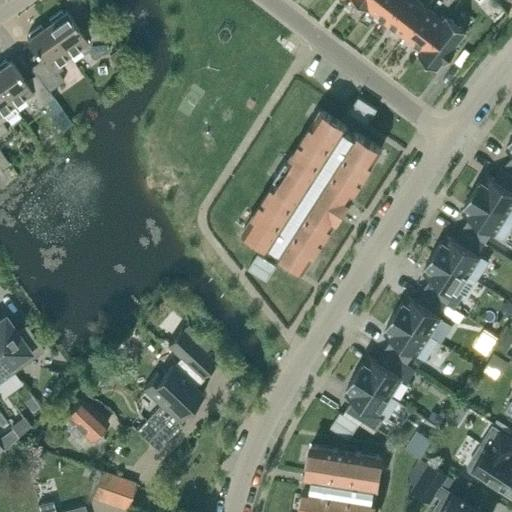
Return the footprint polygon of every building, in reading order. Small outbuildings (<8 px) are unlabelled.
[(356,0),(368,9),(369,8),(368,7),(374,0),(356,0)] [(403,0),(374,0),(368,7),(369,8),(387,22),(403,0)] [(426,7),(417,0),(403,0),(387,22),(404,35),(426,7)] [(422,49),(444,21),(444,20),(426,7),(404,35),(421,49),(422,49)] [(51,21),(47,24),(69,55),(79,48),(84,54),(88,50),(94,59),(110,47),(94,24),(82,33),(66,10),(65,11),(64,12),(61,9),(49,18),(51,21)] [(447,15),(444,20),(444,21),(422,49),(421,49),(418,53),(437,67),(442,61),(445,64),(457,49),(454,47),(466,30),(447,15)] [(59,63),(69,55),(47,24),(43,27),(41,24),(28,33),(30,36),(28,37),(27,38),(43,61),(32,68),(37,75),(38,75),(49,91),(49,90),(64,80),(58,72),(63,68),(59,63)] [(118,48),(108,55),(116,65),(125,59),(118,48)] [(38,75),(37,75),(27,82),(11,60),(10,60),(8,62),(6,59),(0,63),(0,86),(13,105),(24,97),(28,103),(32,100),(38,108),(54,97),(49,90),(49,91),(38,75)] [(17,111),(13,105),(0,86),(0,135),(8,129),(3,121),(17,111)] [(377,108),(359,96),(349,111),(368,123),(377,108)] [(321,109),(288,160),(286,159),(274,177),(276,179),(244,228),(305,267),(382,148),(355,131),(353,133),(346,129),(348,126),(321,109)] [(481,179),(473,191),(511,216),(511,173),(502,167),(495,178),(486,172),(481,179)] [(470,217),(463,228),(485,242),(492,231),(503,238),(511,224),(511,216),(473,191),(465,203),(461,211),(470,217)] [(485,242),(463,228),(456,239),(447,232),(442,240),(442,239),(434,251),(476,278),(488,259),(478,252),(485,242)] [(476,278),(434,251),(426,264),(422,271),(431,277),(424,288),(445,301),(453,307),(460,296),(463,298),(476,278)] [(277,264),(258,253),(249,268),(267,280),(277,264)] [(277,264),(267,280),(299,299),(308,284),(277,264)] [(438,313),(445,301),(424,288),(417,299),(408,293),(403,300),(395,312),(429,334),(429,333),(441,315),(438,313)] [(429,334),(395,312),(387,324),(383,332),(392,338),(385,349),(406,362),(413,351),(424,359),(437,339),(429,333),(429,334)] [(5,316),(0,319),(0,349),(15,370),(44,349),(26,324),(16,331),(5,316)] [(163,406),(139,431),(158,449),(182,425),(178,421),(182,417),(204,394),(193,384),(202,375),(203,377),(217,362),(182,329),(168,344),(182,356),(173,365),(173,364),(162,375),(159,372),(144,388),(163,406)] [(0,349),(0,380),(15,370),(0,349)] [(406,362),(385,349),(378,360),(369,353),(364,361),(364,360),(356,373),(390,394),(402,376),(407,379),(414,368),(406,363),(406,362)] [(510,362),(494,352),(483,369),(499,380),(510,362)] [(353,398),(346,409),(375,428),(382,417),(385,419),(398,399),(390,394),(356,373),(348,385),(344,392),(353,398)] [(83,397),(66,415),(91,439),(109,421),(83,397)] [(459,401),(448,418),(457,424),(467,407),(459,401)] [(359,423),(341,411),(331,426),(349,438),(359,423)] [(24,415),(11,425),(18,436),(31,425),(24,415)] [(482,444),(469,463),(470,467),(474,470),(473,470),(511,495),(511,457),(511,456),(511,454),(511,438),(493,426),(481,444),(482,444)] [(418,429),(405,448),(420,457),(432,438),(418,429)] [(377,486),(382,455),(312,443),(310,453),(308,453),(306,464),(308,465),(307,473),(303,472),(301,484),(305,485),(304,493),(302,493),(300,504),(302,505),(300,511),(372,511),(376,495),(373,494),(374,486),(377,486)] [(493,511),(457,488),(454,492),(441,483),(448,473),(430,462),(413,489),(430,500),(435,493),(441,498),(432,511),(493,511)] [(102,470),(94,493),(128,505),(136,482),(102,470)] [(53,500),(38,503),(40,511),(87,511),(85,504),(56,511),(53,500)]
